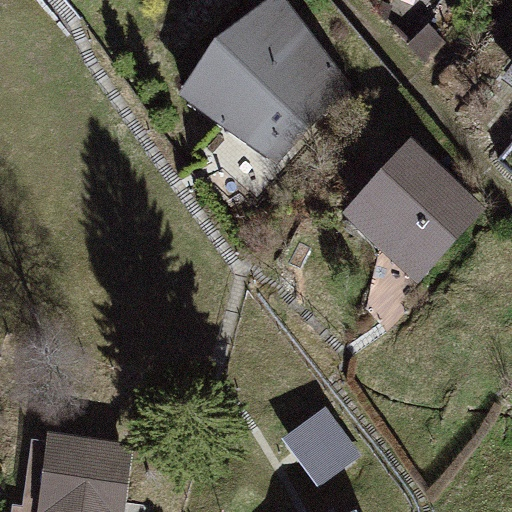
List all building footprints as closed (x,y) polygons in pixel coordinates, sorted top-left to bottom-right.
[(53,0),(72,23),(100,0),(53,0)] [(394,0),(429,19),(439,0),(394,0)] [(274,46),(192,113),(256,191),(338,124),(274,46)] [(511,74),(500,89),(511,99),(511,74)] [(414,159),(345,230),(409,293),(479,222),(414,159)] [(320,482),(354,457),(323,416),(290,441),(320,482)] [(132,511),(140,458),(56,446),(46,511),(132,511)]
